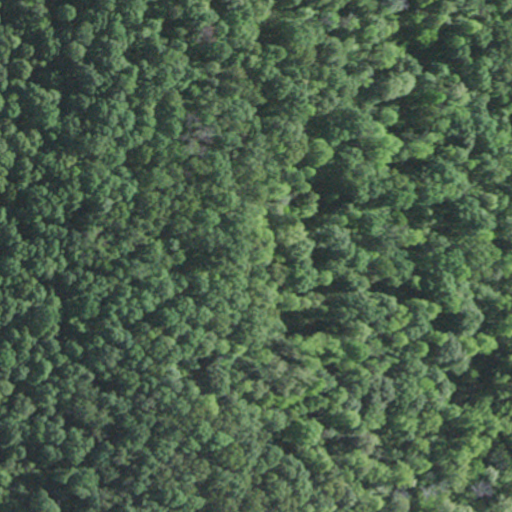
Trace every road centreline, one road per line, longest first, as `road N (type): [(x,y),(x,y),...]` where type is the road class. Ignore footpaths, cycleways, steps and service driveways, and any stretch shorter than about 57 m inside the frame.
road 1 (residential): [(260,313),(259,226),(241,133),(192,0)]
road 2 (residential): [(351,511),(299,473),(266,401),(260,313)]
